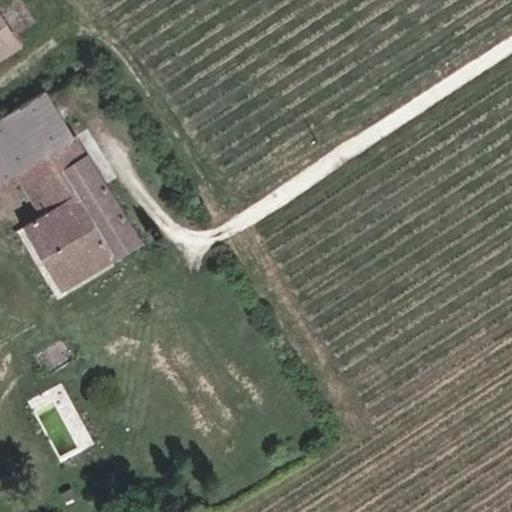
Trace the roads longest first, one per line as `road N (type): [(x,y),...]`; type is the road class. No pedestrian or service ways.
road 1 (residential): [(54,51),(142,185),(171,216),(208,235),(252,215),(511,48)]
road 2 (track): [(252,215),(222,197),(112,47),(92,38),(70,43),(0,85)]
road 3 (track): [(208,235),(184,266),(89,323),(28,316),(2,272)]
